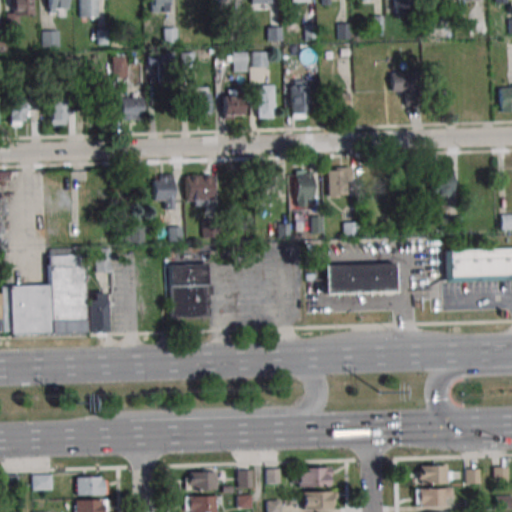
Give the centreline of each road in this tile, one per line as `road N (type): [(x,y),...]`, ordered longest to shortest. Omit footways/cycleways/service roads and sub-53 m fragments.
road 1 (residential): [(0,154),(511,138)]
road 2 (trunk): [(66,439),(116,416),(299,409),(315,394),(295,358)]
road 3 (trunk): [(287,358),(0,367)]
road 4 (trunk): [(278,432),(447,426)]
road 5 (trunk): [(109,437),(278,432)]
road 6 (trunk): [(454,352),(295,358)]
